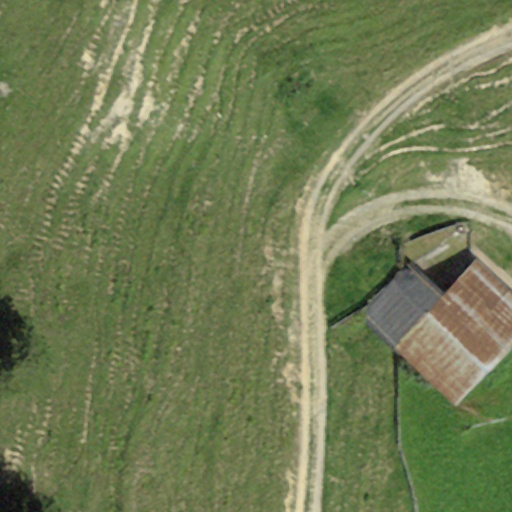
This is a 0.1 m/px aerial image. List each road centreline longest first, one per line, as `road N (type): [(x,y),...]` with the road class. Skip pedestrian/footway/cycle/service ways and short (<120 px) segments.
road 1 (track): [(300,511),(330,171),(511,25)]
road 2 (track): [(511,219),(324,240)]
